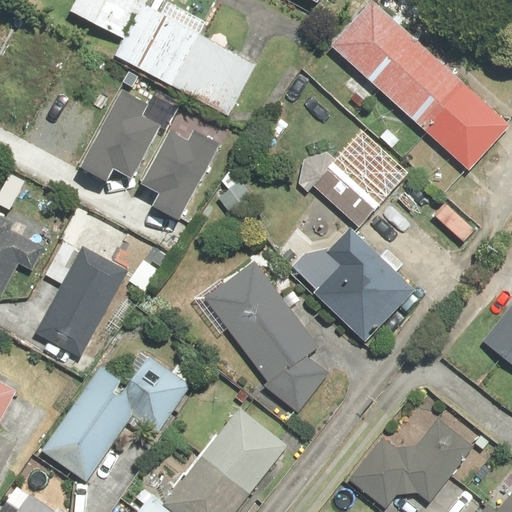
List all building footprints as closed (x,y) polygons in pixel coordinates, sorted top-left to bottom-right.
[(155,0),(84,0),(79,11),(131,38),(121,56),(238,115),(264,63),(152,6),(155,0)] [(511,120),(511,116),(382,0),(339,47),(472,165),(511,120)] [(0,131),(76,172),(116,97),(88,82),(96,66),(40,36),(33,49),(17,41),(6,62),(0,58),(0,131)] [(125,84),(86,163),(111,175),(116,164),(135,173),(161,120),(143,112),(150,97),(125,84)] [(161,202),(185,213),(224,134),(198,122),(191,137),(173,128),(147,182),(166,191),(161,202)] [(396,189),(348,149),(321,182),(369,222),(396,189)] [(0,210),(0,291),(2,293),(25,251),(37,258),(49,237),(0,210)] [(357,266),(329,296),(377,339),(427,285),(360,224),(338,249),(357,266)] [(136,272),(91,247),(46,329),(92,353),(136,272)] [(259,258),(205,303),(297,411),(350,366),(259,258)] [(511,310),(487,341),(511,361),(511,310)] [(177,370),(156,355),(136,384),(109,365),(50,449),(91,478),(139,410),(166,429),(203,376),(183,362),(177,370)] [(0,423),(19,387),(0,377),(0,423)] [(248,511),(302,448),(251,405),(173,498),(189,511),(248,511)] [(394,507),(414,481),(437,498),(476,447),(437,417),(411,452),(388,435),(356,478),(394,507)] [(63,511),(37,493),(23,511),(63,511)] [(176,511),(157,496),(143,511),(176,511)]
